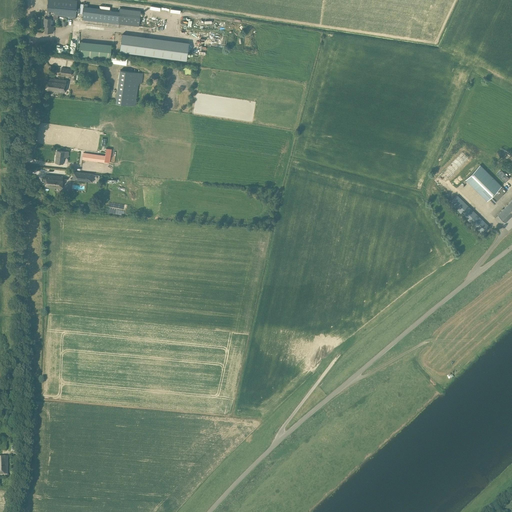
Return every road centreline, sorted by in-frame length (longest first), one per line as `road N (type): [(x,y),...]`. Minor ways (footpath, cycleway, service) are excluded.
road 1 (unclassified): [(15,511),(25,462),(15,189),(28,95),(27,0)]
road 2 (unclassified): [(209,511),(293,428),(511,246)]
